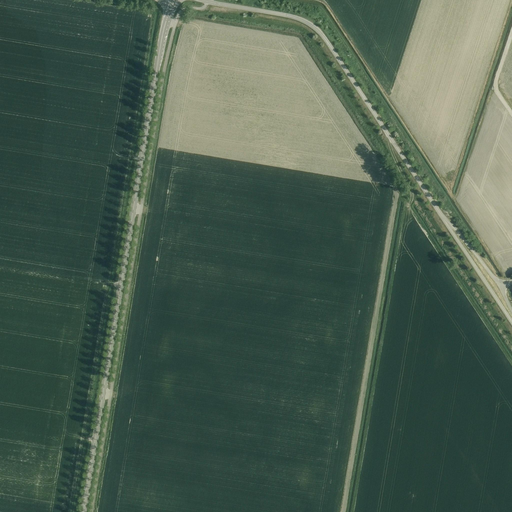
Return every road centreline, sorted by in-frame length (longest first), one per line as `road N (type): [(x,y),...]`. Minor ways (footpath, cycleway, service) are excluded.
road 1 (track): [(68,511),(155,0)]
road 2 (tertiary): [(83,511),(173,1)]
road 3 (unclassified): [(441,214),(311,24),(203,0)]
road 4 (unclassified): [(511,320),(441,214)]
road 5 (residential): [(441,214),(502,283),(511,309)]
